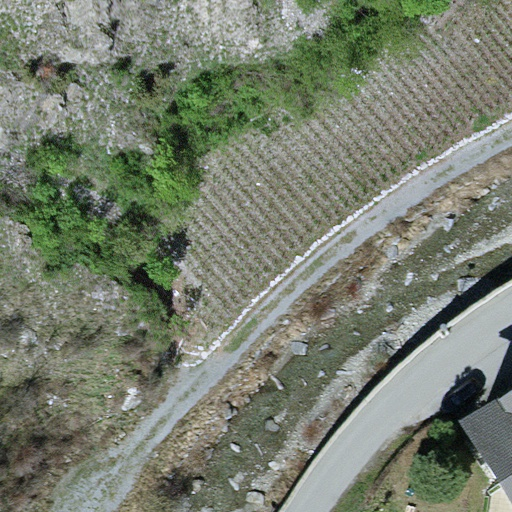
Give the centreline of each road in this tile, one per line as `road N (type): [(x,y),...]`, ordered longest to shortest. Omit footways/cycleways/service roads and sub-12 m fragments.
road 1 (track): [(113,511),(187,407),(318,274),(447,177),(511,146)]
road 2 (residential): [(511,325),(433,379),(325,511)]
